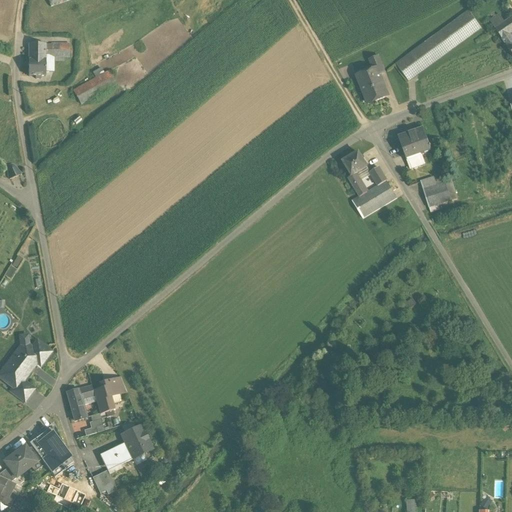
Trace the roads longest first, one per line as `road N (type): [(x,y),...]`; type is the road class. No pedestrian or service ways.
road 1 (residential): [(69,375),(330,155),(370,132)]
road 2 (residential): [(69,375),(14,86),(19,33)]
road 3 (residential): [(511,365),(370,132)]
road 4 (track): [(292,0),(370,132)]
road 5 (residential): [(370,132),(511,74)]
